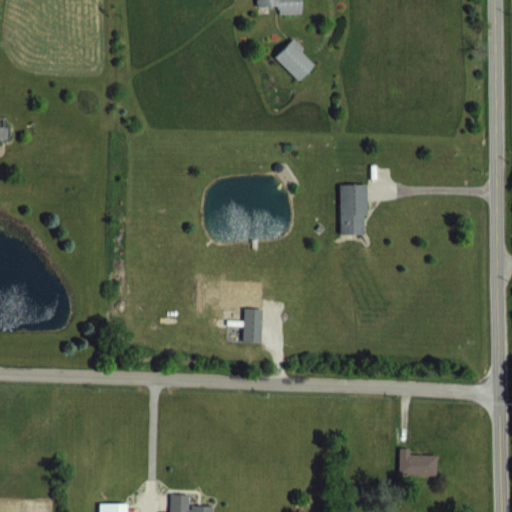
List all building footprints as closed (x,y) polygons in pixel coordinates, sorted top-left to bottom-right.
[(257,0),(258,23),(281,22),(281,31),(303,30),(303,11),(282,12),(281,0),(257,0)] [(299,97),(317,80),(293,56),(276,72),(299,97)] [(337,182),(364,181),(364,211),(360,211),(360,230),(338,231),(337,182)] [(243,304),(260,305),(258,338),(241,337),(243,304)] [(263,359),(264,325),(241,324),(240,341),(245,341),(245,359),(263,359)] [(439,471),(412,470),(412,464),(401,464),(400,491),(438,492),(439,471)]
